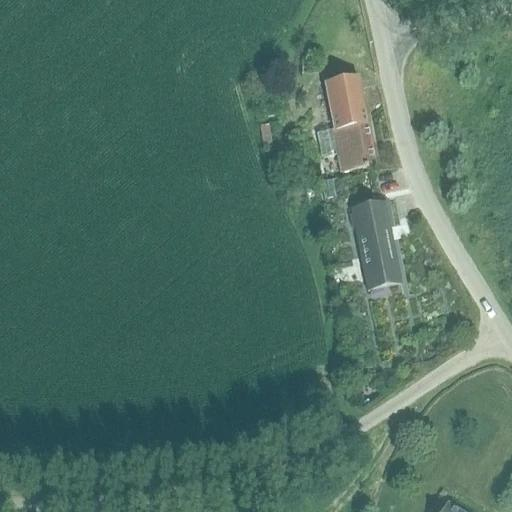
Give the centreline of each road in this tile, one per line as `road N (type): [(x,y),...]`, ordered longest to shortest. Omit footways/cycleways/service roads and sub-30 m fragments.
road 1 (unclassified): [(0,505),(130,502),(245,484),(319,453),(505,334)]
road 2 (unclassified): [(505,334),(419,193),(390,53)]
road 3 (unclassified): [(390,53),(511,6)]
